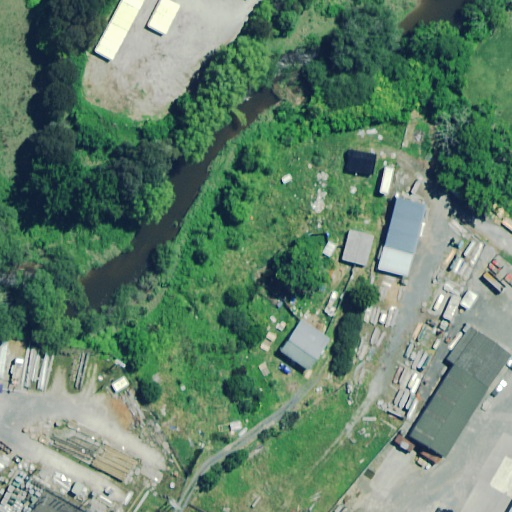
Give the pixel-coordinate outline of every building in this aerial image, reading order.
[(139,0),(117,0),(90,54),(108,63),(139,0)] [(175,4),(166,0),(156,0),(144,26),(160,35),(175,4)] [(421,205),(393,198),(375,269),(404,276),(421,205)] [(371,236),(348,230),(340,260),(363,266),(371,236)] [(325,242),(320,254),(328,257),(333,246),(325,242)] [(399,282),(373,274),(371,282),(396,290),(399,282)] [(474,296),(466,291),(457,305),(466,310),(474,296)] [(326,340),(298,321),(277,352),(305,371),(326,340)] [(499,348),(464,329),(400,440),(435,460),(499,348)] [(132,463),(62,424),(51,443),(122,482),(132,463)] [(511,511),(511,485),(496,511),(511,511)]
